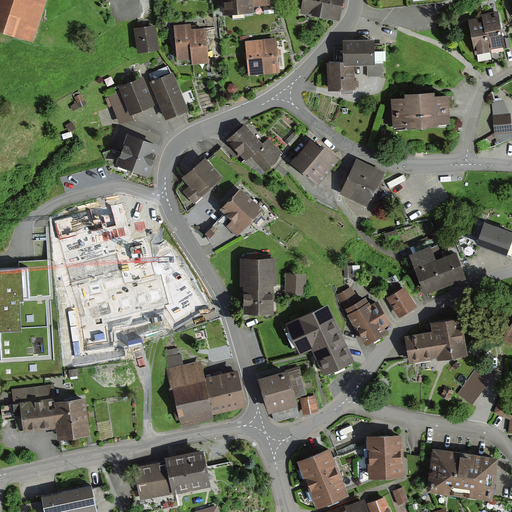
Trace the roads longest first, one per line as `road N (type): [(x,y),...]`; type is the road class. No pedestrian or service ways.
road 1 (residential): [(262,422),(0,475)]
road 2 (residential): [(262,422),(230,312),(166,195)]
road 3 (residential): [(349,397),(407,320),(511,271)]
road 4 (residential): [(283,90),(322,130),(361,152),(395,162),(465,164)]
road 5 (residential): [(166,195),(121,184),(65,198),(32,216),(13,253),(0,258)]
road 6 (residential): [(166,195),(166,165),(181,141),(283,90)]
road 7 (residential): [(349,397),(482,430),(511,447)]
